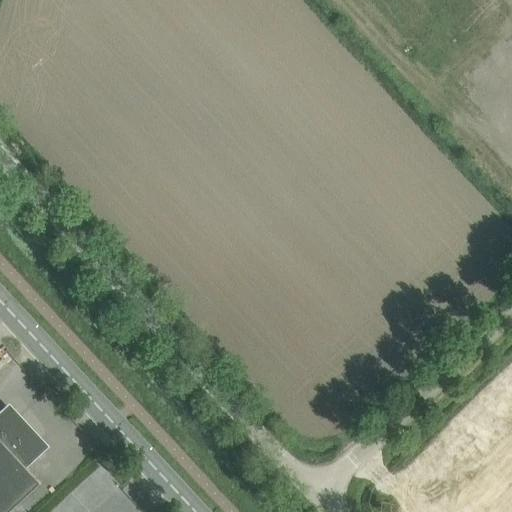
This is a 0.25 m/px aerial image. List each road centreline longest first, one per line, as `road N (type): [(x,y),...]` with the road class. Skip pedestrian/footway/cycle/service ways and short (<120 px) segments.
road 1 (unclassified): [(318,491),(0,155)]
road 2 (unclassified): [(0,303),(191,511)]
road 3 (unclassified): [(511,313),(318,491)]
